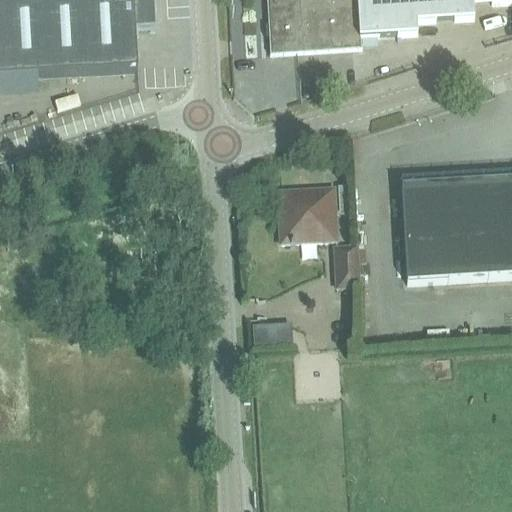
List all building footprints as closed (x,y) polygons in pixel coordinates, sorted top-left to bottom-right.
[(0,0),(0,83),(37,82),(137,76),(135,36),(155,35),(152,0),(0,0)] [(266,0),(270,59),(362,54),(362,52),(361,52),(360,42),(417,39),(416,27),(474,24),(473,10),(511,8),(510,0),(266,0)] [(511,282),(511,185),(401,192),(407,289),(511,282)] [(281,249),(301,248),(337,246),(333,194),(278,198),(281,249)] [(354,253),(332,254),(334,294),(356,293),(354,253)] [(257,323),(257,343),(297,342),(297,323),(257,323)]
